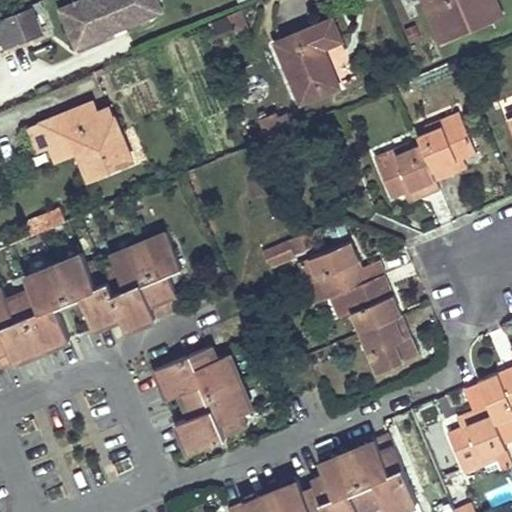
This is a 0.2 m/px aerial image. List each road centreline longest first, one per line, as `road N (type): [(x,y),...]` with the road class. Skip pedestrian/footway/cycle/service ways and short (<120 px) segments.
road 1 (residential): [(156,473),(185,473),(430,376),(511,261)]
road 2 (unknown): [(58,511),(156,473),(117,383),(91,377),(49,389),(11,413),(6,439),(13,461)]
